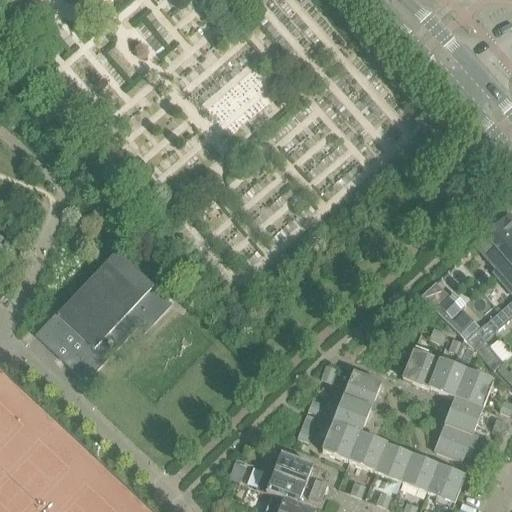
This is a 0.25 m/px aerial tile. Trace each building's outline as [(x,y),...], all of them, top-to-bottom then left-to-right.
[(511,221),(509,218),(474,248),(511,290),(511,221)] [(85,386),(137,331),(144,337),(171,308),(116,257),(58,319),(55,316),(34,339),(85,386)] [(444,272),(482,315),(495,305),(483,290),(486,287),(480,280),(477,283),(456,261),(444,272)] [(497,334),(511,321),(511,303),(489,324),(497,334)] [(489,324),(466,344),(493,375),(503,366),(502,366),(489,350),(484,345),(497,334),(489,324)] [(443,349),(447,338),(433,333),(429,343),(443,349)] [(464,347),(453,342),(449,353),(460,358),(464,347)] [(511,357),(499,342),(489,350),(502,366),(511,357)] [(402,383),(426,392),(436,364),(429,361),(431,357),(414,351),(402,383)] [(439,365),(436,364),(426,392),(454,403),(464,375),(439,365)] [(331,387),(336,374),(325,370),(320,383),(331,387)] [(493,387),(464,375),(454,403),(482,415),(493,387)] [(336,402),(341,404),(370,415),(381,388),(353,376),(348,387),(343,384),(336,402)] [(81,462),(82,511),(85,511),(131,511),(132,511),(150,511),(150,509),(47,412),(45,412),(35,403),(36,436),(48,435),(56,443),(57,486),(66,477),(67,477),(81,462)] [(454,403),(445,427),(473,439),(482,415),(454,403)] [(341,404),(332,427),(361,439),(370,415),(341,404)] [(318,420),(323,409),(312,405),(307,415),(318,420)] [(510,421),(511,415),(511,408),(503,405),(499,416),(510,421)] [(306,419),(301,431),(312,436),(317,423),(306,418),(306,419)] [(503,439),(507,427),(496,423),(492,434),(503,439)] [(321,456),(349,468),(361,439),(332,427),(321,456)] [(477,441),(473,439),(445,427),(433,456),(461,467),(466,456),(471,458),(477,441)] [(308,447),(312,436),(301,431),(297,442),(308,447)] [(349,468),(373,477),(384,448),(361,439),(349,468)] [(373,477),(398,487),(410,458),(384,448),(373,477)] [(276,456),(269,476),(305,490),(313,471),(276,456)] [(398,487),(424,498),(436,469),(410,458),(398,487)] [(452,511),(465,480),(436,469),(424,498),(436,502),(434,506),(448,511),(452,511)] [(255,493),(271,500),(278,503),(278,502),(297,510),(298,508),(305,490),(269,476),(263,473),(255,493)] [(316,484),(312,492),(323,497),(327,488),(316,484)] [(360,502),(364,492),(353,488),(349,498),(360,502)] [(319,507),(323,497),(312,492),(308,503),(319,507)] [(386,511),(390,502),(379,498),(375,508),(386,511)] [(307,511),(298,508),(297,510),(278,502),(278,503),(271,500),(266,511),(307,511)]
